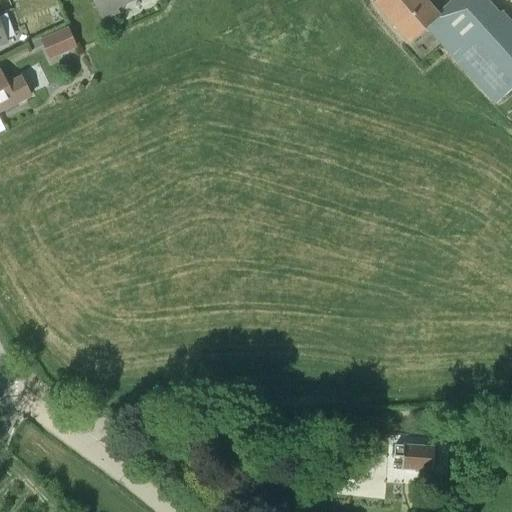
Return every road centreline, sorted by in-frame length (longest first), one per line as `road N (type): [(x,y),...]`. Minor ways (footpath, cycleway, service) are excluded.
road 1 (unclassified): [(511,419),(63,430)]
road 2 (track): [(213,475),(80,428)]
